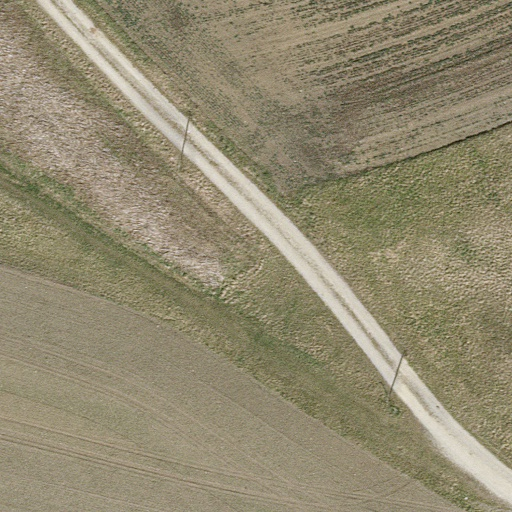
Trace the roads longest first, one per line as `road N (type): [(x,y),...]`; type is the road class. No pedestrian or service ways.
road 1 (track): [(498,486),(375,355),(263,217),(40,0)]
road 2 (track): [(0,181),(417,451),(498,486)]
